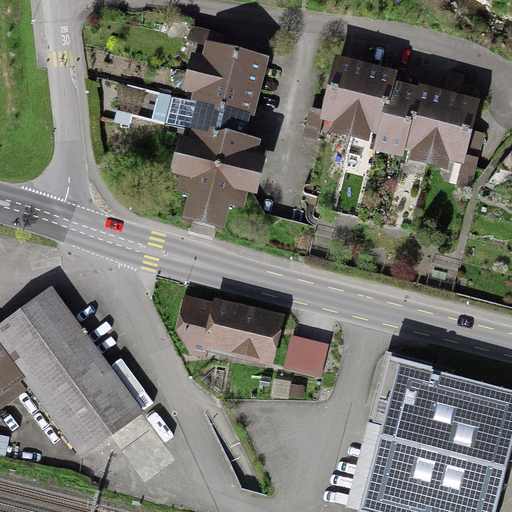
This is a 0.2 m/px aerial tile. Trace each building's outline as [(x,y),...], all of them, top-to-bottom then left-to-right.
[(199,57),(194,75),(257,90),(264,60),(210,47),(207,59),(199,57)] [(352,129),(367,67),(340,61),(325,122),(352,129)] [(367,67),(352,129),(381,136),(394,83),(396,74),(367,67)] [(251,116),(257,90),(194,75),(191,89),(200,91),(197,103),(251,116)] [(404,147),(419,89),(394,83),(381,136),(377,152),(403,159),(404,147)] [(430,154),(445,96),(419,89),(404,147),(430,154)] [(445,96),(430,154),(459,162),(475,104),(445,96)] [(244,143),(251,116),(197,103),(173,97),(166,125),(193,131),(244,143)] [(260,147),(244,143),(193,131),(183,163),(183,178),(179,194),(192,197),(187,218),(225,228),(231,206),(245,209),(249,194),(259,197),(268,161),(259,159),(260,147)] [(0,398),(25,381),(82,460),(143,417),(52,290),(0,327),(0,398)] [(272,368),(284,317),(214,300),(213,305),(185,298),(176,334),(188,357),(206,362),(208,352),(272,368)] [(318,382),(326,348),(291,339),(282,374),(318,382)] [(359,511),(497,511),(511,460),(511,392),(390,359),(379,399),(390,402),(360,511),(359,511)]
